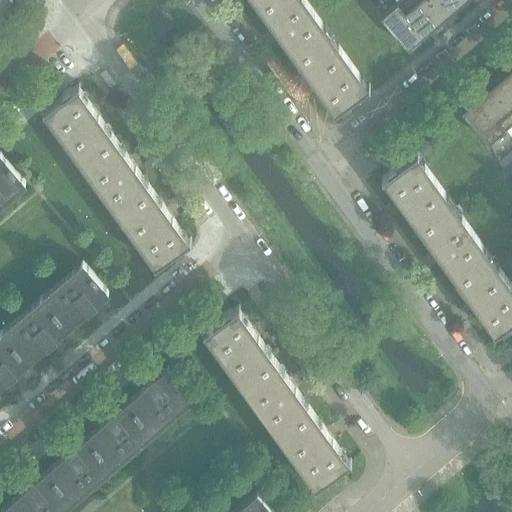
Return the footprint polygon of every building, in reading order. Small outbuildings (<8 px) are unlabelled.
[(330,33),(305,0),(266,0),(261,4),(298,55),(330,33)] [(439,21),(420,0),(396,0),(396,1),(424,33),(439,21)] [(453,8),(446,0),(420,0),(439,21),(453,8)] [(462,0),(446,0),(453,8),(462,0)] [(424,33),(396,1),(381,14),(409,47),(424,33)] [(367,83),(330,33),(298,55),(335,107),(333,108),(334,110),(342,105),(343,107),(351,101),(350,99),(370,84),(369,82),(368,83),(367,83)] [(511,76),(506,70),(492,82),(511,105),(511,76)] [(114,135),(78,85),(80,84),(79,82),(71,87),(70,86),(62,91),(63,93),(43,108),(44,110),(46,108),(82,158),(95,148),(114,135)] [(511,121),(511,105),(492,82),(477,95),(505,127),(511,121)] [(505,127),(477,95),(461,108),(489,141),(505,127)] [(152,187),(136,165),(114,135),(95,148),(82,158),(120,210),(152,187)] [(0,202),(25,181),(26,180),(0,150),(0,202)] [(453,203),(417,153),(418,153),(418,152),(419,152),(417,150),(397,165),(396,163),(388,169),(389,170),(381,176),(383,178),(385,176),(421,226),(453,203)] [(184,243),(191,237),(190,236),(188,237),(152,187),(120,210),(149,251),(156,260),(154,262),(155,263),(176,248),(177,250),(185,245),(184,243)] [(490,254),(476,235),(453,203),(421,226),(458,277),(490,254)] [(511,283),(490,254),(458,277),(495,328),(493,330),(494,331),(502,326),(503,328),(511,322),(510,320),(511,318),(511,283)] [(109,290),(83,260),(42,295),(68,324),(86,308),(87,308),(88,309),(89,309),(91,311),(99,304),(97,302),(97,301),(96,300),(96,299),(97,299),(107,290),(108,290),(109,290)] [(68,324),(42,295),(2,329),(28,358),(46,343),(46,342),(47,342),(48,344),(49,343),(51,345),(59,339),(57,336),(56,334),(57,334),(68,324)] [(274,356),(253,327),(238,306),(240,305),(239,303),(231,309),(230,307),(222,313),(223,314),(203,329),(204,331),(206,330),(242,379),(274,356)] [(28,358),(2,329),(0,330),(0,382),(6,377),(7,376),(8,378),(9,377),(11,380),(19,373),(17,371),(17,370),(16,368),(28,358)] [(311,408),(290,379),(274,356),(242,379),(279,431),(311,408)] [(153,429),(194,394),(168,364),(167,365),(157,374),(157,375),(156,375),(155,373),(154,374),(152,372),(148,375),(144,378),(146,381),(145,381),(147,383),(146,384),(146,383),(128,399),(153,429)] [(114,463),(153,429),(128,399),(117,409),(116,409),(115,408),(114,408),(112,406),(104,413),(106,415),(105,416),(107,417),(106,418),(89,433),(114,463)] [(348,458),(327,430),(311,408),(279,431),(316,481),(314,483),(315,484),(351,459),(350,457),(348,458)] [(72,498),(114,463),(89,433),(76,443),(76,444),(74,442),(74,443),(72,440),(71,441),(64,447),(66,449),(65,450),(67,452),(66,452),(47,469),(72,498)] [(15,511),(56,511),(72,498),(47,469),(36,478),(34,477),(33,477),(31,475),(24,482),(26,484),(25,485),(26,486),(26,487),(7,503),(15,511)] [(279,511),(270,501),(258,487),(227,511),(279,511)] [(0,511),(15,511),(7,503),(0,508),(0,511)]
